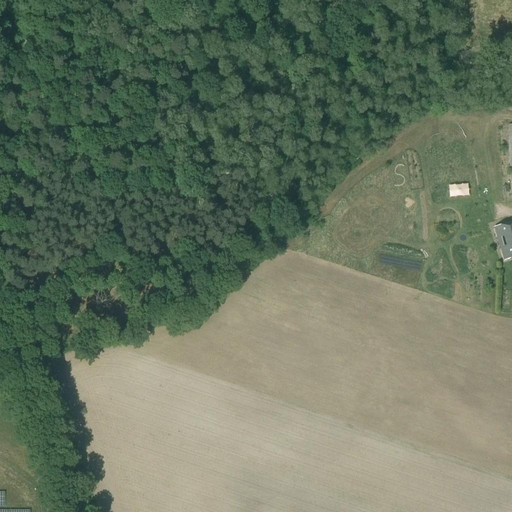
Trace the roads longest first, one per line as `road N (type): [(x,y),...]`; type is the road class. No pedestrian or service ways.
road 1 (track): [(0,171),(281,172)]
road 2 (track): [(281,172),(279,135),(296,75),(294,0)]
